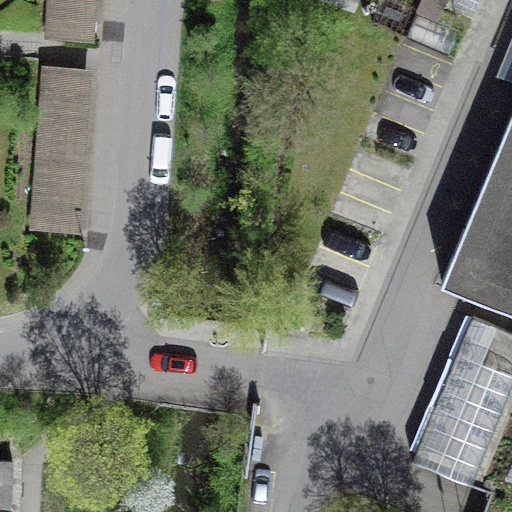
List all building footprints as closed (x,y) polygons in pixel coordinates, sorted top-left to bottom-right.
[(97,0),(48,0),(46,33),(95,37),(97,0)] [(92,72),(45,68),(32,228),(79,232),(92,72)] [(511,105),(440,283),(511,311),(511,105)] [(511,386),(511,333),(471,317),(417,448),(477,472),(511,386)] [(13,462),(0,461),(0,505),(11,506),(13,462)]
